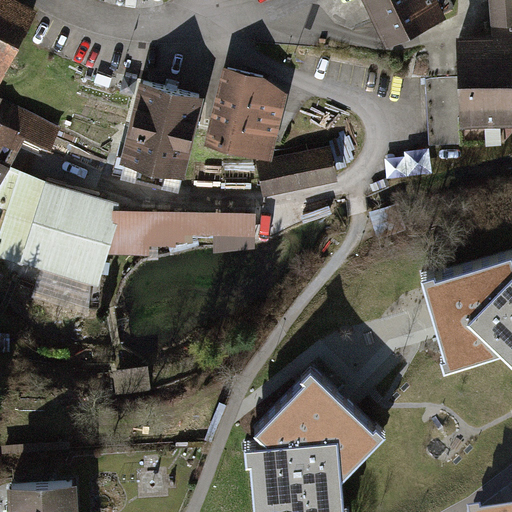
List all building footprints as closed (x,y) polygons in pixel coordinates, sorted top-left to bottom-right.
[(0,0),(0,55),(26,16),(0,0)] [(438,0),(362,0),(386,47),(447,17),(438,0)] [(511,0),(484,0),(487,27),(511,24),(511,0)] [(511,122),(511,24),(487,27),(451,29),(455,75),(426,78),(431,142),(497,137),(496,123),(511,122)] [(218,71),(208,106),(274,123),(283,88),(218,71)] [(84,94),(71,140),(112,152),(181,171),(201,99),(130,80),(123,105),(84,94)] [(0,97),(0,182),(40,126),(0,97)] [(208,106),(199,141),(264,158),(274,123),(208,106)] [(328,146),(257,161),(265,194),(335,178),(328,146)] [(432,149),(388,151),(389,172),(433,170),(432,149)] [(120,201),(44,180),(22,260),(98,281),(120,201)] [(252,209),(122,210),(122,251),(252,251),(252,209)] [(511,250),(435,272),(438,284),(426,288),(448,365),(503,350),(511,358),(511,250)] [(383,432),(314,366),(254,427),(267,439),(257,440),(258,457),(250,457),(255,511),(344,511),(342,475),(383,432)] [(148,378),(118,381),(119,394),(150,390),(148,378)] [(74,511),(72,481),(13,484),(14,511),(74,511)]
